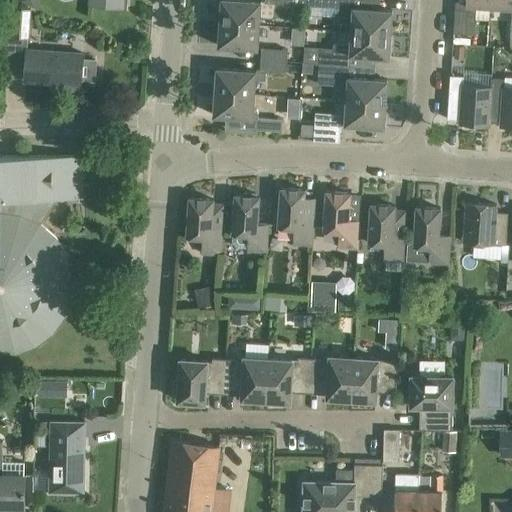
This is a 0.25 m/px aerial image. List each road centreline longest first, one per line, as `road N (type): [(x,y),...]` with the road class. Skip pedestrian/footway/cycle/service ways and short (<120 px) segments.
road 1 (residential): [(422,164),(297,155),(161,166)]
road 2 (unclassified): [(143,419),(161,166)]
road 3 (residential): [(388,418),(143,419)]
road 4 (residential): [(422,164),(429,0)]
road 5 (residential): [(5,121),(164,121)]
road 6 (unclassified): [(164,121),(173,0)]
